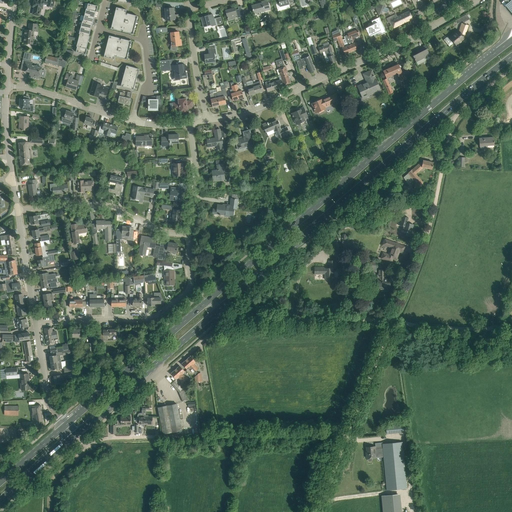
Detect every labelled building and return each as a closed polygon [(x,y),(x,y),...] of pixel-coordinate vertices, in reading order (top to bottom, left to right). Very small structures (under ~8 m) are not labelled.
[(47,6),(53,7),(54,0),(48,0),(48,3),(44,2),(44,1),(37,0),(34,0),(33,7),(34,7),(33,14),(40,16),(41,8),(42,9),(43,4),(47,5),(47,6)] [(251,5),(254,13),(270,9),(267,0),(262,2),(262,3),(257,5),(256,3),(251,5)] [(278,0),(279,3),(276,4),(278,11),(290,8),(289,5),(289,4),(294,3),(293,0),(278,0)] [(375,6),(379,15),(382,13),(382,12),(383,9),(383,6),(385,5),(383,2),(375,6)] [(87,9),(96,11),(96,12),(97,10),(98,6),(88,3),(87,9)] [(239,11),(236,12),(235,8),(226,11),(228,21),(235,19),(234,16),(237,16),(237,18),(244,16),(242,6),(238,7),(239,11)] [(137,16),(127,13),(127,14),(126,14),(127,10),(116,7),(114,17),(115,17),(114,20),(113,19),(112,26),(111,29),(121,31),(123,31),(123,32),(131,34),(133,34),(133,32),(137,16)] [(165,9),(166,20),(178,20),(177,15),(174,15),(174,8),(165,9)] [(86,9),(85,14),(89,16),(89,17),(94,18),(96,11),(87,9),(86,9)] [(396,14),(391,17),(387,19),(389,23),(391,22),(392,24),(391,25),(392,28),(413,19),(409,11),(397,17),(396,14)] [(85,14),(83,21),(92,24),(93,24),(94,18),(89,17),(89,16),(85,14)] [(214,19),(213,14),(209,15),(201,18),(202,23),(201,23),(202,27),(203,27),(206,27),(207,26),(211,25),(212,26),(223,23),(222,22),(221,17),(214,19)] [(456,20),(458,23),(462,21),(463,23),(470,19),(467,14),(456,20)] [(375,38),(383,34),(381,30),(385,29),(379,18),(372,21),(373,25),(366,28),(370,36),(373,34),(375,38)] [(276,20),(276,21),(274,22),(274,23),(269,24),(270,28),(275,26),(275,27),(281,25),(280,20),(279,20),(279,19),(276,20)] [(82,21),(81,27),(86,28),(85,29),(90,31),(92,24),(83,21),(82,21)] [(465,38),(463,36),(464,34),(465,34),(468,25),(462,23),(459,31),(449,39),(447,37),(444,40),(449,46),(454,42),(456,45),(465,38)] [(24,43),(32,44),(34,31),(37,31),(37,24),(29,24),(29,30),(25,30),(24,43)] [(89,36),(90,31),(85,29),(86,28),(81,27),(79,34),(80,34),(89,36)] [(347,43),(348,45),(351,52),(357,50),(355,46),(357,46),(354,38),(352,39),(351,38),(359,35),(357,30),(347,34),(348,34),(344,35),(346,39),(347,43)] [(170,50),(177,51),(178,46),(181,45),(181,40),(179,40),(179,32),(170,33),(171,46),(170,50)] [(334,41),(338,40),(342,38),(339,32),(333,35),(332,35),(334,41)] [(80,34),(78,39),(83,41),(83,42),(88,43),(89,36),(80,34)] [(131,41),(121,39),(119,39),(119,38),(109,36),(107,45),(107,48),(106,48),(104,57),(114,60),(115,56),(116,56),(116,57),(126,60),(131,41)] [(237,51),(235,42),(241,40),(240,38),(231,40),(232,43),(234,52),(237,51)] [(242,39),(247,58),(252,57),(246,38),(242,39)] [(347,43),(346,39),(342,40),(342,38),(338,40),(339,43),(342,52),(343,51),(345,55),(351,52),(348,45),(347,43)] [(83,41),(78,39),(76,46),(77,47),(86,49),(88,43),(83,42),(83,41)] [(328,57),(329,62),(330,61),(330,64),(336,62),(329,42),(323,44),(324,47),(319,49),(320,53),(324,51),(327,58),(328,57)] [(427,49),(429,48),(427,44),(420,48),(422,51),(413,56),(416,62),(424,58),(425,59),(430,56),(427,49)] [(214,54),(216,54),(214,45),(208,46),(209,54),(204,55),(205,63),(215,62),(214,54)] [(53,52),(47,50),(44,62),(55,65),(55,64),(60,66),(62,60),(57,59),(57,58),(52,57),(53,52)] [(292,52),(291,53),(293,57),(294,61),(296,60),(300,70),(303,68),(302,66),(307,64),(307,65),(308,67),(310,72),(315,70),(313,65),(310,56),(300,60),(297,51),(295,51),(292,52)] [(160,61),(160,72),(174,70),(175,81),(180,80),(180,79),(186,78),(186,73),(183,73),(182,64),(175,65),(174,59),(160,61)] [(33,63),(30,62),(25,61),(23,71),(31,72),(31,76),(39,78),(42,68),(32,66),(33,63)] [(99,65),(117,71),(118,68),(100,62),(99,65)] [(278,69),(280,75),(288,73),(285,66),(284,67),(283,63),(277,65),(278,69)] [(388,70),(387,69),(383,71),(386,78),(397,73),(401,81),(405,79),(398,64),(394,66),(395,67),(388,70)] [(126,65),(121,86),(133,90),(135,82),(135,81),(136,81),(139,69),(126,65)] [(209,75),(209,79),(213,78),(211,69),(204,71),(205,75),(209,75)] [(358,86),(362,97),(364,99),(369,97),(368,96),(381,91),(380,89),(372,71),(364,74),(367,83),(365,84),(364,84),(358,86)] [(280,75),(278,76),(280,80),(281,80),(281,81),(282,80),(284,85),(291,83),(290,79),(291,78),(290,76),(288,75),(288,73),(280,75)] [(67,83),(66,87),(76,90),(78,84),(81,85),(84,77),(77,75),(75,81),(72,80),(73,76),(67,74),(64,82),(67,83)] [(256,93),(253,83),(247,85),(245,77),(242,78),(245,90),(247,89),(249,95),(256,93)] [(265,82),(266,85),(268,92),(283,87),(281,81),(281,80),(280,80),(271,83),(270,81),(265,82)] [(260,81),(253,83),(256,93),(263,91),(260,81)] [(90,94),(98,97),(99,93),(106,95),(109,88),(102,86),(102,85),(94,82),(90,94)] [(237,84),(234,85),(238,99),(244,97),(241,90),(239,91),(237,84)] [(238,99),(234,85),(231,86),(232,89),(230,90),(231,94),(233,101),(238,99)] [(124,97),(125,93),(120,92),(118,99),(119,99),(118,102),(129,105),(130,100),(132,93),(128,92),(126,97),(124,97)] [(218,98),(216,92),(213,93),(210,94),(212,107),(219,105),(218,98)] [(221,97),(218,98),(219,105),(226,104),(224,96),(224,93),(220,93),(221,97)] [(313,109),(314,110),(314,109),(316,113),(319,112),(323,110),(325,109),(324,108),(333,104),(332,103),(338,100),(336,94),(321,100),(314,103),(316,107),(313,109)] [(24,96),(24,99),(20,99),(20,107),(23,107),(23,109),(34,113),(35,112),(34,112),(34,111),(34,106),(30,105),(30,99),(29,99),(29,97),(24,96)] [(157,108),(162,108),(161,96),(157,96),(157,100),(149,100),(149,105),(148,105),(149,105),(149,110),(154,110),(156,110),(157,110),(157,108)] [(188,108),(193,107),(192,101),(187,101),(187,99),(178,100),(178,103),(173,103),(174,110),(179,109),(179,112),(188,111),(188,108)] [(299,110),(292,113),(293,115),(292,116),(296,125),(305,121),(304,119),(307,118),(303,107),(299,109),(299,110)] [(62,122),(73,123),(72,130),(77,130),(78,118),(72,117),(74,113),(66,111),(65,113),(63,112),(62,112),(62,122)] [(28,123),(28,117),(21,117),(21,125),(19,124),(19,130),(28,130),(28,127),(30,127),(31,126),(31,124),(30,123),(28,123)] [(84,124),(88,125),(87,128),(90,129),(91,126),(93,119),(86,117),(84,124)] [(309,122),(313,132),(318,131),(313,120),(309,122)] [(276,132),(278,138),(283,136),(283,135),(289,133),(286,127),(281,130),(279,126),(277,121),(269,124),(268,122),(263,125),(268,136),(276,132)] [(104,123),(103,127),(100,126),(98,132),(115,137),(118,127),(117,127),(117,126),(114,125),(114,126),(104,123)] [(207,139),(208,147),(217,145),(218,150),(223,149),(222,144),(223,144),(222,138),(226,137),(225,131),(220,131),(220,129),(214,130),(216,138),(209,139),(209,138),(207,139)] [(237,149),(237,150),(248,148),(254,147),(249,131),(243,132),(245,137),(240,138),(235,139),(236,143),(236,144),(237,149)] [(136,137),(136,146),(152,145),(152,139),(152,137),(152,135),(147,135),(147,136),(136,137)] [(169,138),(166,138),(166,137),(162,137),(162,146),(171,146),(171,143),(179,143),(178,135),(169,135),(169,138)] [(480,146),(480,149),(484,148),(484,146),(484,145),(494,144),(494,145),(493,137),(479,138),(480,146)] [(31,155),(31,150),(28,151),(27,142),(19,143),(21,165),(30,165),(29,155),(31,155)] [(409,185),(406,187),(405,186),(403,187),(406,193),(411,191),(411,193),(419,195),(423,182),(416,174),(423,167),(432,169),(433,163),(423,160),(422,163),(420,162),(412,170),(412,169),(408,173),(404,177),(408,185),(409,185)] [(173,177),(168,177),(168,182),(178,182),(178,177),(184,176),(183,164),(178,164),(172,164),(173,177)] [(217,172),(212,173),(213,181),(221,180),(221,178),(224,178),(223,169),(225,169),(224,164),(216,165),(217,172)] [(73,172),(73,180),(78,179),(78,175),(82,174),(82,171),(73,172)] [(114,176),(111,175),(109,182),(116,183),(115,190),(109,189),(108,192),(114,193),(114,192),(116,192),(115,195),(120,196),(123,184),(122,183),(123,178),(118,177),(118,176),(117,174),(115,174),(114,175),(114,176)] [(30,184),(29,185),(30,196),(37,195),(37,197),(41,196),(40,190),(36,191),(36,190),(35,184),(37,184),(36,180),(30,181),(30,184)] [(78,181),(78,192),(84,192),(84,190),(94,190),(93,181),(83,182),(83,181),(78,181)] [(50,184),(50,192),(53,191),(53,194),(64,193),(64,191),(68,191),(68,184),(64,185),(64,186),(57,187),(57,184),(50,184)] [(141,188),(134,186),(132,198),(134,199),(139,200),(140,195),(152,196),(153,190),(141,188)] [(178,201),(183,201),(184,189),(179,188),(179,189),(171,188),(171,193),(170,195),(178,196),(178,201)] [(213,213),(219,214),(219,215),(225,215),(224,216),(233,217),(234,209),(237,209),(239,199),(238,199),(238,195),(232,194),(231,199),(230,205),(226,205),(226,206),(218,205),(217,209),(213,209),(213,213)] [(169,221),(179,222),(180,215),(182,215),(182,211),(174,210),(173,210),(173,213),(170,213),(170,216),(169,221)] [(38,219),(41,218),(41,215),(37,216),(37,215),(30,217),(31,224),(38,223),(38,219)] [(402,231),(406,232),(411,233),(413,224),(407,223),(409,218),(401,216),(398,225),(404,226),(402,231)] [(94,244),(97,243),(96,231),(97,231),(97,230),(97,228),(105,228),(106,241),(111,241),(110,222),(102,222),(102,221),(97,221),(97,224),(96,224),(91,224),(93,235),(94,244)] [(72,230),(74,243),(80,242),(78,233),(87,232),(87,229),(86,224),(75,226),(75,224),(71,225),(72,230)] [(44,228),(38,229),(38,230),(32,230),(34,238),(39,237),(39,232),(50,230),(50,226),(44,227),(44,228)] [(126,239),(133,240),(134,235),(133,235),(133,228),(126,227),(123,227),(122,230),(120,230),(120,229),(117,229),(117,231),(116,231),(116,232),(116,233),(116,236),(116,244),(117,252),(121,252),(120,239),(121,239),(121,234),(125,234),(125,236),(126,236),(126,239)] [(7,245),(8,245),(14,244),(13,234),(3,236),(4,240),(5,240),(5,245),(7,245)] [(156,241),(149,240),(149,238),(142,236),(140,245),(141,245),(139,255),(145,256),(147,246),(154,248),(156,241)] [(388,254),(383,252),(380,259),(392,263),(393,258),(396,259),(400,250),(403,252),(405,247),(385,239),(383,244),(382,246),(387,248),(388,246),(391,247),(388,254)] [(331,242),(336,256),(342,254),(337,240),(331,242)] [(343,241),(341,246),(352,249),(353,244),(343,241)] [(46,252),(44,246),(41,247),(40,243),(35,244),(35,248),(37,255),(43,254),(42,253),(46,252)] [(167,251),(166,252),(171,253),(171,252),(176,253),(176,252),(177,250),(177,249),(178,244),(168,243),(168,245),(165,245),(164,251),(167,251)] [(14,244),(8,245),(9,255),(16,254),(14,244)] [(117,253),(117,252),(116,244),(108,244),(109,253),(117,253)] [(70,252),(72,260),(79,259),(78,251),(70,252)] [(5,269),(16,267),(15,260),(8,261),(8,260),(7,260),(7,255),(0,255),(0,260),(4,260),(4,263),(5,269)] [(48,262),(54,261),(53,255),(48,256),(48,257),(42,258),(42,259),(38,260),(39,268),(48,266),(48,262)] [(158,260),(157,265),(164,266),(164,270),(164,274),(166,274),(166,280),(164,280),(164,285),(172,285),(172,280),(172,277),(174,277),(174,270),(171,270),(172,267),(172,262),(158,260)] [(333,264),(335,264),(335,261),(329,261),(329,264),(329,268),(325,268),(315,268),(315,273),(318,273),(319,274),(325,274),(325,280),(333,280),(333,278),(333,277),(334,277),(334,272),(333,264)] [(16,267),(5,269),(6,275),(9,275),(17,274),(16,267)] [(384,270),(379,270),(379,272),(379,274),(377,274),(377,282),(377,287),(389,287),(389,279),(383,279),(383,276),(384,276),(384,272),(384,270)] [(48,273),(40,274),(41,281),(53,279),(56,279),(55,273),(49,274),(48,273)] [(133,277),(130,277),(130,284),(144,282),(143,275),(133,276),(133,277)] [(53,279),(41,281),(42,288),(48,287),(47,284),(50,283),(51,288),(57,287),(57,283),(56,283),(58,282),(57,278),(56,279),(53,279)] [(114,286),(118,285),(118,279),(107,280),(107,289),(114,288),(113,283),(114,283),(114,286)] [(12,280),(6,281),(6,283),(0,284),(0,290),(7,290),(7,288),(10,288),(11,290),(13,290),(17,290),(17,289),(21,289),(20,283),(12,284),(12,280)] [(44,302),(51,301),(54,300),(53,293),(50,293),(43,294),(44,302)] [(138,293),(138,298),(133,298),(133,306),(142,306),(142,298),(141,293),(138,293)] [(15,295),(19,315),(26,314),(23,294),(15,295)] [(161,298),(154,298),(147,298),(147,302),(148,302),(148,306),(155,306),(155,303),(161,303),(161,298)] [(51,301),(44,302),(46,309),(52,308),(51,301)] [(17,324),(18,328),(28,327),(27,319),(24,319),(23,316),(15,318),(16,325),(17,324)] [(56,331),(52,331),(52,327),(44,328),(47,345),(54,344),(53,338),(57,338),(56,331)] [(72,350),(72,353),(73,356),(78,356),(77,351),(76,351),(74,341),(80,341),(80,330),(73,330),(73,340),(70,340),(72,350)] [(20,342),(20,341),(30,339),(29,332),(19,334),(15,335),(15,342),(20,342)] [(24,342),(26,356),(30,355),(29,352),(32,351),(30,341),(24,342)] [(95,353),(97,353),(96,349),(96,343),(87,343),(87,354),(95,353)] [(113,352),(115,356),(122,351),(119,348),(113,352)] [(50,356),(51,363),(61,362),(60,355),(63,355),(63,351),(58,352),(56,352),(56,355),(50,356)] [(191,356),(186,360),(196,371),(199,368),(197,366),(197,365),(195,364),(194,363),(196,362),(191,356)] [(194,373),(196,375),(198,373),(196,371),(186,360),(182,364),(187,370),(189,368),(193,373),(194,373)] [(62,365),(61,362),(51,363),(52,370),(59,369),(62,368),(62,365)] [(180,366),(175,369),(188,384),(191,382),(183,373),(185,372),(180,366)] [(0,369),(1,379),(7,379),(6,375),(17,375),(16,368),(0,369)] [(188,384),(175,369),(171,373),(176,379),(178,378),(182,383),(179,386),(174,381),(171,384),(179,392),(183,402),(189,400),(184,388),(188,384)] [(20,374),(21,390),(30,389),(29,374),(24,374),(20,374)] [(54,376),(55,381),(54,381),(54,383),(55,384),(66,382),(66,378),(65,376),(65,375),(61,376),(61,375),(54,376)] [(177,404),(158,407),(163,434),(182,431),(177,404)] [(31,406),(32,410),(33,415),(35,414),(35,417),(36,421),(37,426),(43,425),(41,405),(33,406),(31,406)] [(5,415),(18,415),(18,406),(5,406),(5,415)] [(146,424),(146,415),(143,415),(143,414),(142,413),(141,413),(140,413),(139,413),(138,414),(138,415),(138,417),(139,417),(139,424),(146,424)] [(117,425),(118,425),(120,425),(121,425),(131,424),(131,417),(121,417),(121,420),(117,420),(117,425)] [(383,446),(383,457),(387,490),(407,488),(402,442),(382,444),(383,446)] [(383,457),(383,446),(376,447),(376,446),(367,447),(367,454),(366,454),(367,458),(368,458),(368,459),(368,460),(368,461),(369,461),(370,461),(371,461),(372,460),(372,459),(372,458),(383,457)] [(0,502),(2,504),(10,497),(7,494),(0,501),(0,502)] [(403,511),(402,495),(382,496),(383,511),(403,511)]
